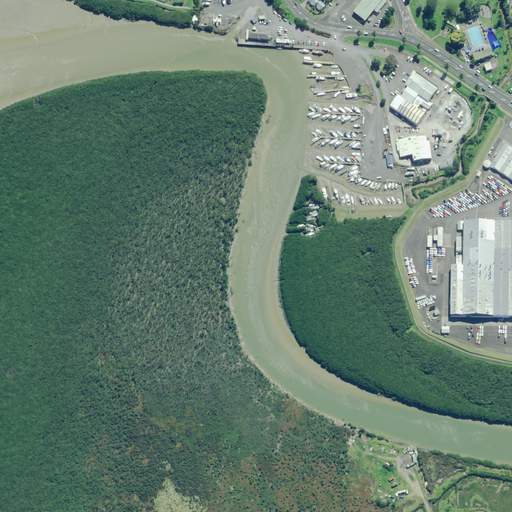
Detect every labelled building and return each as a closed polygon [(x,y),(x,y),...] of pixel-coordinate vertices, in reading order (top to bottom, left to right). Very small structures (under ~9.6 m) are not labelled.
[(362,0),(352,13),(364,23),(382,0),(362,0)] [(316,7),(316,8),(319,11),(319,10),(321,12),(325,7),(320,2),(316,7)] [(270,34),(249,32),(249,39),(270,41),(270,34)] [(487,48),(468,55),(470,62),(489,56),(487,48)] [(489,60),(481,63),(484,73),(493,70),(489,60)] [(438,88),(414,72),(404,86),(427,103),(438,88)] [(419,105),(423,100),(405,87),(398,98),(416,110),(419,105)] [(416,110),(398,98),(396,97),(389,107),(415,125),(422,115),(416,110)] [(431,106),(423,100),(419,105),(428,111),(431,106)] [(428,138),(397,141),(398,157),(411,156),(411,163),(430,161),(428,138)] [(511,149),(503,144),(490,168),(511,180),(511,149)] [(449,267),(449,316),(511,316),(511,225),(463,225),(463,267),(449,267)] [(442,248),(443,229),(437,228),(437,236),(434,236),(434,241),(437,242),(437,247),(442,248)]
